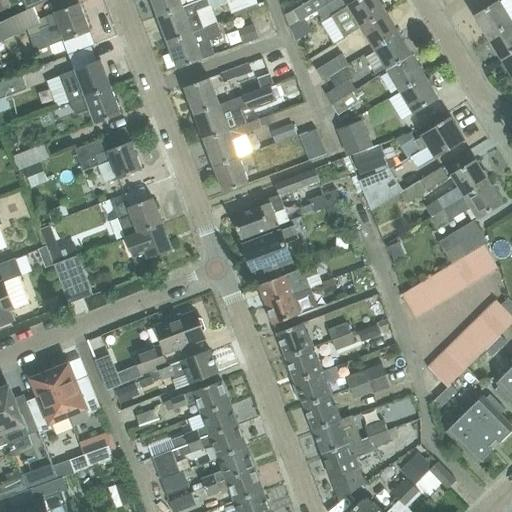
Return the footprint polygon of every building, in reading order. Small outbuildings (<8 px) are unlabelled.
[(21,0),(25,10),(28,9),(47,2),(46,0),(21,0)] [(183,8),(180,0),(151,0),(158,17),(183,8)] [(208,0),(203,0),(183,8),(158,17),(168,43),(195,33),(205,29),(198,11),(211,6),(208,0)] [(258,5),(256,0),(226,0),(232,15),(258,5)] [(299,22),(318,11),(336,0),(312,0),(293,11),(299,22)] [(354,0),(336,0),(318,11),(325,22),(332,17),(345,38),(361,28),(362,29),(387,13),(378,0),(359,0),(356,2),(354,0)] [(511,0),(504,0),(502,2),(501,1),(475,17),(489,39),(511,24),(511,0)] [(90,32),(80,4),(56,14),(59,23),(50,26),(52,29),(30,37),(36,52),(47,48),(66,41),(90,32)] [(0,43),(28,30),(41,24),(39,20),(34,8),(0,24),(0,43)] [(362,29),(374,50),(400,35),(387,13),(362,29)] [(205,29),(195,33),(168,43),(178,70),(215,56),(210,41),(222,36),(221,34),(217,24),(205,29)] [(511,24),(489,39),(501,60),(511,53),(511,24)] [(253,25),(239,30),(244,44),(259,38),(253,25)] [(412,56),(400,35),(374,50),(387,71),(412,56)] [(36,52),(30,37),(17,42),(24,60),(37,55),(36,52)] [(511,53),(501,60),(511,76),(511,53)] [(343,55),(317,71),(323,82),(349,66),(343,55)] [(425,77),(412,56),(387,71),(400,92),(425,77)] [(76,70),(61,76),(68,93),(71,103),(86,97),(111,88),(101,60),(82,67),(76,70)] [(221,75),(224,83),(238,78),(235,70),(221,75)] [(22,76),(0,83),(0,99),(6,98),(27,90),(22,76)] [(439,98),(425,77),(400,92),(413,114),(439,98)] [(185,88),(195,115),(220,105),(210,79),(185,88)] [(205,141),(260,120),(259,119),(253,122),(249,113),(226,122),(223,115),(247,106),(249,110),(275,100),(271,86),(220,105),(195,115),(205,141)] [(326,95),(332,104),(344,97),(337,87),(326,95)] [(86,97),(71,103),(76,116),(91,110),(97,124),(103,122),(122,115),(111,88),(86,97)] [(344,98),(344,97),(332,104),(339,116),(359,103),(353,93),(344,98)] [(6,98),(0,99),(0,112),(10,109),(6,98)] [(269,117),(260,120),(205,141),(214,167),(239,157),(233,141),(263,129),(262,127),(271,123),(269,117)] [(413,158),(419,167),(436,157),(464,140),(451,120),(434,130),(416,141),(422,152),(413,158)] [(353,155),(371,148),(361,122),(339,130),(348,157),(353,155)] [(293,125),(275,131),(279,143),(297,136),(293,125)] [(299,135),(310,158),(325,151),(313,128),(299,135)] [(108,151),(103,139),(75,150),(84,172),(112,161),(118,179),(143,170),(132,142),(108,151)] [(23,170),(47,160),(51,158),(46,145),(14,158),(19,171),(23,170)] [(381,147),(372,151),(371,148),(353,155),(361,176),(388,165),(381,147)] [(239,157),(214,167),(224,193),(249,184),(239,157)] [(459,187),(439,200),(445,210),(490,182),(477,161),(460,171),(452,176),(459,187)] [(41,164),(26,170),(33,188),(48,182),(41,164)] [(404,194),(402,195),(408,204),(449,178),(443,168),(403,192),(404,194)] [(316,169),(276,184),(280,195),(260,203),(262,207),(233,217),(242,240),(280,226),(275,214),(285,210),(281,196),(320,182),(316,169)] [(372,213),(402,195),(404,194),(403,192),(390,170),(378,174),(359,182),(372,212),(372,213)] [(490,182),(445,210),(452,220),(472,208),(479,219),(486,215),(503,204),(490,182)] [(315,213),(342,202),(337,191),(310,201),(315,213)] [(128,202),(115,207),(120,220),(126,238),(163,224),(153,198),(135,205),(130,207),(128,202)] [(332,224),(347,218),(341,204),(326,210),(332,224)] [(64,205),(48,212),(51,219),(57,217),(58,219),(68,216),(64,205)] [(464,258),(474,251),(484,245),(484,244),(487,242),(481,231),(475,221),(439,242),(446,253),(453,264),(464,258)] [(163,224),(126,238),(138,270),(151,265),(149,259),(173,250),(163,224)] [(51,227),(41,231),(47,247),(49,252),(50,251),(55,263),(77,255),(72,243),(59,248),(51,227)] [(298,239),(294,227),(263,238),(244,245),(253,271),(264,267),(266,272),(291,262),(285,244),(298,239)] [(484,245),(474,251),(489,275),(499,269),(484,245)] [(47,247),(39,250),(47,268),(54,266),(49,252),(47,247)] [(478,282),(489,275),(474,251),(464,258),(478,282)] [(80,256),(54,265),(69,304),(95,295),(80,256)] [(464,258),(453,264),(468,288),(478,282),(464,258)] [(0,326),(15,321),(11,311),(15,310),(28,305),(18,278),(23,276),(16,259),(0,265),(0,326)] [(468,288),(453,264),(443,270),(458,294),(468,288)] [(304,269),(259,286),(259,287),(267,305),(312,289),(322,284),(323,283),(316,266),(305,270),(304,269)] [(443,270),(433,276),(448,300),(458,294),(443,270)] [(448,300),(433,276),(423,283),(437,306),(448,300)] [(323,283),(322,284),(326,295),(338,290),(334,279),(323,283)] [(412,289),(427,313),(437,306),(423,283),(412,289)] [(312,289),(267,305),(274,325),(301,315),(296,303),(310,297),(308,291),(312,289)] [(417,319),(427,313),(412,289),(402,295),(417,319)] [(508,329),(510,327),(511,324),(511,316),(497,301),(488,309),(508,329)] [(488,309),(480,318),(500,337),(501,336),(508,329),(488,309)] [(143,376),(151,372),(167,366),(163,356),(206,340),(204,332),(206,329),(203,319),(198,319),(196,312),(181,317),(179,316),(169,319),(168,322),(156,327),(162,342),(160,347),(135,356),(143,376)] [(480,318),(471,326),(491,346),(493,343),(500,337),(480,318)] [(329,330),(333,342),(352,335),(348,323),(329,330)] [(287,359),(312,350),(314,349),(309,334),(306,335),(302,324),(277,334),(287,359)] [(378,325),(358,332),(362,342),(382,335),(378,325)] [(491,346),(471,326),(462,334),(482,354),(485,351),(491,346)] [(462,334),(454,343),(474,362),(482,354),(462,334)] [(352,335),(333,342),(337,351),(355,344),(352,335)] [(500,337),(493,343),(499,349),(507,342),(501,336),(500,337)] [(454,343),(445,351),(465,371),(474,362),(454,343)] [(493,343),(491,346),(485,351),(491,357),(499,349),(493,343)] [(155,383),(174,375),(175,379),(187,375),(191,384),(219,374),(211,351),(211,350),(167,366),(151,372),(155,383)] [(315,359),(312,350),(287,359),(296,384),(323,372),(318,358),(315,359)] [(445,351),(437,360),(457,379),(465,371),(445,351)] [(450,385),(457,379),(437,360),(428,368),(448,388),(450,385)] [(50,371),(69,417),(88,410),(89,415),(102,410),(89,377),(78,382),(70,363),(50,371)] [(350,389),(370,382),(387,375),(383,364),(346,378),(350,389)] [(305,408),(330,398),(333,397),(328,384),(341,379),(336,367),(323,372),(296,384),(305,408)] [(511,369),(497,384),(500,387),(496,392),(510,406),(511,404),(511,369)] [(116,370),(101,376),(107,390),(122,384),(116,370)] [(27,402),(29,407),(40,432),(41,435),(53,430),(51,425),(69,417),(50,371),(31,379),(39,397),(27,402)] [(140,381),(143,389),(154,384),(151,377),(140,381)] [(202,414),(231,404),(222,381),(166,403),(169,412),(187,405),(188,407),(198,403),(202,414)] [(370,382),(350,389),(354,400),(374,393),(370,382)] [(136,383),(116,391),(121,403),(141,395),(136,383)] [(448,388),(443,392),(449,398),(456,391),(450,385),(448,388)] [(9,388),(0,391),(0,422),(5,434),(9,444),(29,436),(18,411),(16,406),(9,388)] [(443,392),(436,400),(442,405),(449,398),(443,392)] [(483,397),(465,414),(447,432),(479,464),(511,432),(511,426),(501,415),(506,410),(491,395),(486,400),(483,397)] [(334,408),(330,398),(305,408),(314,432),(353,417),(352,415),(341,420),(336,407),(334,408)] [(231,404),(202,414),(207,426),(197,429),(197,431),(178,439),(181,447),(239,426),(231,404)] [(137,417),(140,427),(159,421),(156,410),(137,417)] [(362,440),(353,417),(314,432),(323,455),(362,440)] [(369,437),(388,430),(384,421),(365,427),(369,437)] [(0,422),(0,448),(9,445),(9,444),(5,434),(0,422)] [(219,458),(247,447),(239,426),(181,447),(168,452),(168,453),(153,458),(161,480),(181,473),(175,458),(183,455),(184,457),(197,453),(205,450),(205,452),(215,448),(219,458)] [(392,441),(388,430),(369,437),(362,440),(323,455),(340,502),(365,484),(355,457),(375,450),(374,447),(392,441)] [(110,446),(85,455),(90,468),(115,459),(110,446)] [(255,469),(247,447),(219,458),(224,471),(202,479),(205,488),(255,469)] [(90,468),(85,455),(70,461),(75,474),(90,468)] [(456,480),(439,463),(431,471),(447,489),(456,480)] [(54,467),(39,472),(43,485),(58,480),(54,467)] [(235,502),(263,491),(255,469),(205,488),(205,489),(206,489),(209,497),(221,493),(222,495),(231,491),(235,502)] [(184,472),(181,473),(161,480),(168,497),(190,488),(184,472)] [(28,491),(23,479),(0,487),(0,497),(1,501),(28,491)] [(37,501),(5,511),(68,511),(61,492),(67,490),(63,479),(52,483),(33,489),(37,501)] [(392,493),(400,501),(414,487),(407,479),(392,493)] [(414,487),(400,501),(388,511),(408,511),(410,510),(408,508),(422,494),(414,487)] [(271,511),(263,491),(235,502),(239,511),(271,511)] [(192,494),(188,495),(170,503),(173,511),(179,511),(196,505),(192,494)] [(351,511),(382,511),(367,496),(351,511)]
